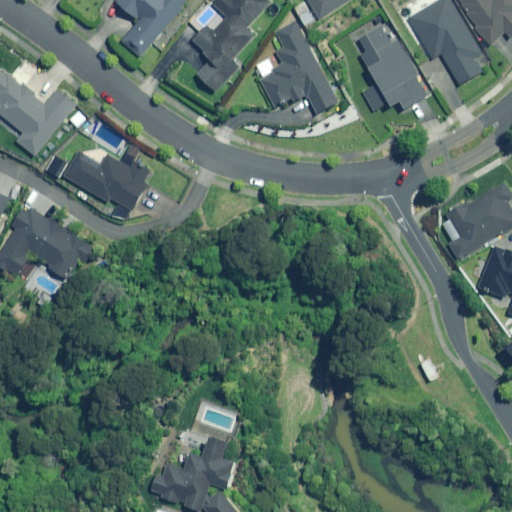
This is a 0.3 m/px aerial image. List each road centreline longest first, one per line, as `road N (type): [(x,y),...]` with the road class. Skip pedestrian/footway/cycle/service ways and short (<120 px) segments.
road 1 (tertiary): [(385,175),(438,272),(465,351),(511,423)]
road 2 (residential): [(0,164),(104,225),(142,232),(183,213),(214,155)]
road 3 (tertiary): [(0,0),(143,112),(214,155)]
road 4 (tertiary): [(214,155),(292,177),(385,175)]
road 5 (tertiary): [(385,175),(431,164),(511,111)]
